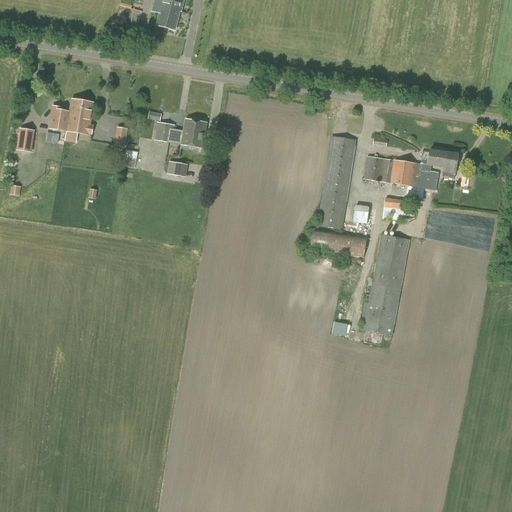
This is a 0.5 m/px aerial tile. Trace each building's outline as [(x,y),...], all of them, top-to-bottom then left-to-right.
[(181,0),(162,0),(163,1),(160,0),(153,0),(150,12),(159,14),(156,27),(174,31),(181,0)] [(80,118),(82,102),(71,100),(69,113),(61,112),(62,108),(51,106),(50,117),(51,117),(49,129),(68,132),(70,116),(80,118)] [(70,116),(68,132),(88,136),(93,104),(82,102),(80,118),(70,116)] [(160,122),(161,114),(148,112),(147,120),(160,122)] [(202,149),(206,124),(185,120),(182,135),(173,133),(174,126),(156,123),(153,141),(202,149)] [(124,148),(127,130),(116,128),(113,147),(124,148)] [(31,153),(34,131),(19,129),(15,151),(31,153)] [(342,231),(356,141),(331,137),(317,226),(342,231)] [(386,148),(387,141),(373,138),(372,145),(386,148)] [(454,177),(457,154),(429,150),(427,165),(423,164),(423,165),(415,164),(393,161),(367,157),(363,180),(411,188),(419,189),(435,192),(438,173),(430,172),(431,167),(442,168),(441,174),(442,174),(441,178),(453,180),(454,177)] [(135,172),(136,169),(134,169),(137,153),(126,151),(121,169),(135,172)] [(166,175),(176,176),(178,164),(168,162),(166,175)] [(20,196),(21,186),(10,185),(10,195),(20,196)] [(95,200),(97,191),(89,190),(88,199),(95,200)] [(402,222),(404,201),(383,200),(382,220),(402,222)] [(366,225),(369,208),(354,206),(352,223),(366,225)] [(363,258),(366,238),(312,230),(309,250),(363,258)] [(392,337),(409,241),(380,235),(369,295),(365,294),(359,332),(392,337)] [(334,322),(331,334),(344,337),(347,325),(334,322)]
